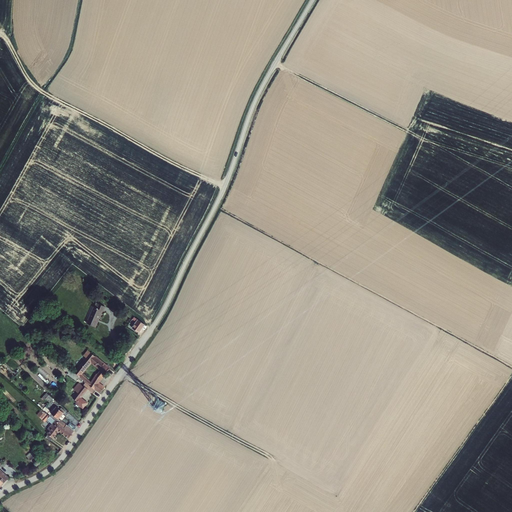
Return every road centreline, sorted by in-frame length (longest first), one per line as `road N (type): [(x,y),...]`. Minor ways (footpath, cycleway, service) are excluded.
road 1 (unclassified): [(0,496),(55,466),(163,310),(218,200),(254,99),(312,0)]
road 2 (track): [(224,186),(37,90),(0,32)]
road 3 (unknown): [(270,457),(121,374)]
